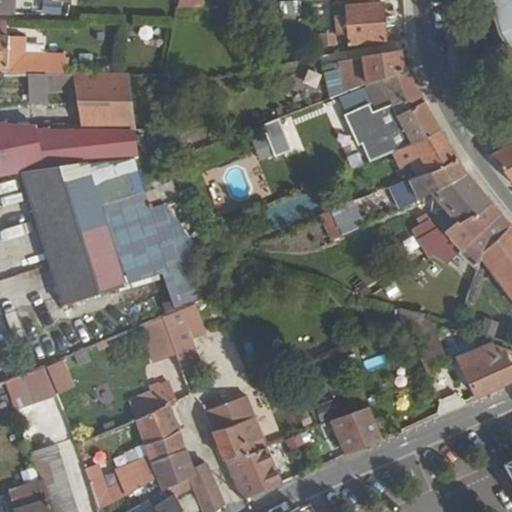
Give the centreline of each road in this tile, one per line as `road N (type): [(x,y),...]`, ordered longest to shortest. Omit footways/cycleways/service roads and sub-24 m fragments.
road 1 (residential): [(511,399),(261,511)]
road 2 (residential): [(424,0),(427,49),(454,118),(511,205)]
